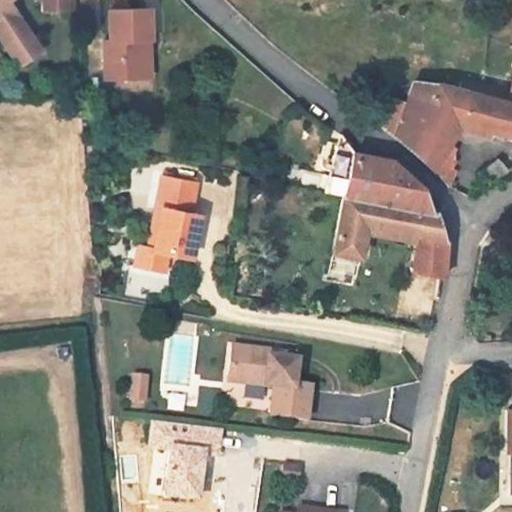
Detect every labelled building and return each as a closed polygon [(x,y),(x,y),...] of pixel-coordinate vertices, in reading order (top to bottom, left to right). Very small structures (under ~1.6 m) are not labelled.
[(0,0),(0,29),(23,64),(42,51),(8,0),(0,0)] [(73,0),(45,0),(46,13),(74,11),(73,0)] [(143,40),(154,39),(152,8),(113,10),(114,40),(106,40),(109,78),(145,76),(143,40)] [(157,75),(154,39),(143,40),(145,76),(157,75)] [(511,83),(466,77),(465,87),(511,95),(511,83)] [(440,83),(409,80),(406,100),(387,99),(382,126),(410,147),(456,188),(468,174),(444,152),(452,122),(509,130),(511,113),(511,95),(465,87),(440,83)] [(334,199),(418,216),(420,198),(383,161),(342,154),(343,152),(329,137),(319,195),(334,199)] [(511,143),(495,158),(506,171),(511,166),(511,143)] [(195,219),(201,189),(165,182),(152,254),(141,252),(137,272),(165,277),(169,259),(195,263),(203,220),(195,219)] [(431,218),(334,199),(319,283),(350,289),(362,228),(409,237),(403,279),(438,286),(439,270),(437,249),(431,218)] [(352,296),(347,321),(359,323),(364,297),(352,296)] [(275,369),(275,362),(231,357),(228,392),(275,396),(273,427),(307,430),(311,396),(294,394),(296,371),(275,369)] [(131,390),(130,407),(143,408),(145,392),(131,390)] [(507,504),(511,503),(511,421),(495,422),(496,464),(506,464),(507,504)] [(211,511),(207,472),(167,475),(170,511),(211,511)] [(285,473),(282,487),(297,490),(300,475),(285,473)]
